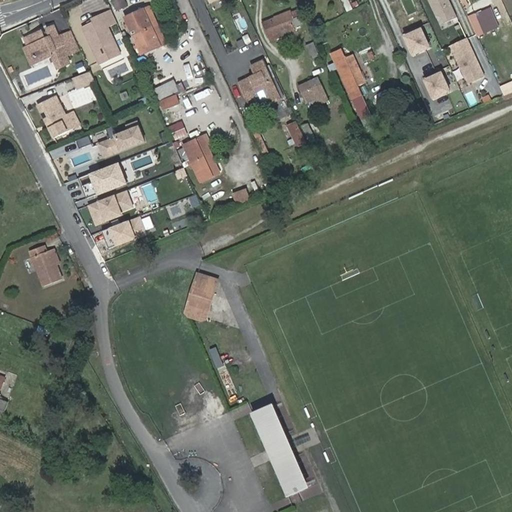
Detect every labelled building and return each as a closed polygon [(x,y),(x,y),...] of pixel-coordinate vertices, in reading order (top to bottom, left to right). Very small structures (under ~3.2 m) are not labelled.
[(110,0),(115,11),(128,5),(126,0),(110,0)] [(430,0),(437,15),(443,17),(446,23),(458,18),(450,2),(448,3),(447,0),(430,0)] [(151,7),(145,10),(162,46),(168,44),(151,7)] [(491,7),(476,14),(485,34),(500,27),(491,7)] [(162,46),(145,10),(126,18),(129,25),(126,26),(128,28),(130,27),(138,46),(136,47),(137,50),(139,48),(142,55),(162,46)] [(113,11),(104,15),(109,28),(118,24),(113,11)] [(276,40),(285,36),(296,32),(293,27),(302,24),(297,11),(292,14),(291,11),(263,23),(271,42),(276,40)] [(95,23),(84,28),(101,64),(121,54),(103,15),(94,20),(95,23)] [(72,55),(64,36),(60,38),(55,26),(47,30),(50,35),(46,36),(44,31),(30,37),(32,41),(28,47),(31,54),(38,55),(52,49),(54,54),(58,63),(60,64),(67,61),(68,59),(68,57),(72,55)] [(422,28),(405,36),(413,54),(430,46),(422,28)] [(73,32),(64,36),(72,55),(82,50),(73,32)] [(287,42),(285,36),(276,40),(279,45),(287,42)] [(467,38),(442,50),(447,61),(458,57),(468,79),(483,72),(467,38)] [(28,47),(32,41),(22,45),(30,64),(54,54),(52,49),(38,55),(31,54),(28,47)] [(307,46),(312,59),(319,56),(314,43),(307,46)] [(358,86),(345,59),(342,50),(332,53),(336,62),(329,66),(332,73),(340,69),(362,119),(371,115),(358,86)] [(354,55),(345,59),(358,86),(367,83),(354,55)] [(264,61),(259,63),(263,72),(268,69),(264,61)] [(263,72),(259,63),(251,67),(255,76),(239,83),(251,109),(263,104),(269,101),(271,104),(282,99),(268,69),(263,72)] [(185,69),(188,84),(195,82),(191,68),(185,69)] [(77,89),(96,82),(91,70),(73,77),(77,89)] [(442,72),(426,79),(435,97),(450,90),(442,72)] [(300,87),(307,103),(318,98),(321,103),(328,100),(318,78),(300,87)] [(163,109),(182,103),(174,80),(155,86),(163,109)] [(471,106),(477,104),(472,92),(466,95),(471,106)] [(58,96),(40,105),(56,138),(82,126),(75,112),(68,115),(58,96)] [(292,102),(289,103),(295,116),(298,115),(292,102)] [(214,120),(217,133),(232,130),(229,116),(214,120)] [(98,143),(103,158),(147,142),(139,120),(126,125),(128,128),(113,134),(115,137),(98,143)] [(182,120),(167,126),(173,140),(188,134),(182,120)] [(315,121),(309,123),(315,135),(320,132),(315,121)] [(287,126),(293,137),(296,144),(297,143),(299,148),(306,144),(295,122),(287,126)] [(315,135),(309,123),(303,126),(311,144),(317,141),(315,135)] [(288,140),(293,137),(287,126),(283,128),(288,140)] [(89,135),(77,139),(80,148),(92,143),(89,135)] [(256,139),(263,154),(270,151),(263,136),(256,139)] [(204,137),(197,140),(214,176),(221,173),(204,137)] [(214,176),(197,140),(185,146),(191,159),(187,161),(192,170),(195,168),(202,182),(214,176)] [(270,151),(263,154),(266,160),(273,157),(270,151)] [(120,165),(93,175),(95,182),(83,187),(88,200),(128,185),(120,165)] [(233,192),(237,204),(251,200),(247,187),(233,192)] [(128,192),(90,206),(98,226),(117,218),(116,215),(134,208),(128,192)] [(140,218),(102,232),(105,237),(109,249),(147,235),(140,218)] [(56,265),(51,251),(48,252),(45,246),(30,252),(44,287),(62,279),(56,265)] [(54,250),(51,251),(56,265),(60,264),(54,250)] [(199,273),(189,303),(200,306),(200,304),(201,301),(211,303),(218,280),(199,273)] [(200,306),(189,303),(186,312),(209,309),(211,303),(201,301),(200,304),(200,306)] [(3,303),(0,309),(12,313),(14,307),(3,303)] [(0,376),(0,410),(5,412),(9,402),(0,397),(0,390),(5,378),(0,376)] [(274,404),(270,405),(306,489),(310,487),(274,404)] [(306,489),(270,405),(253,413),(290,497),(306,489)]
